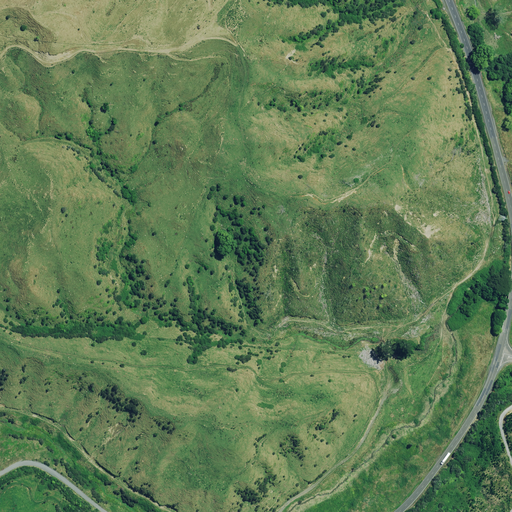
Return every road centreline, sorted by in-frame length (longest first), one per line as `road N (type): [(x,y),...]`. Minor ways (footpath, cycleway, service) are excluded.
road 1 (primary): [(511,211),(448,0)]
road 2 (primary): [(400,511),(479,405),(498,352)]
